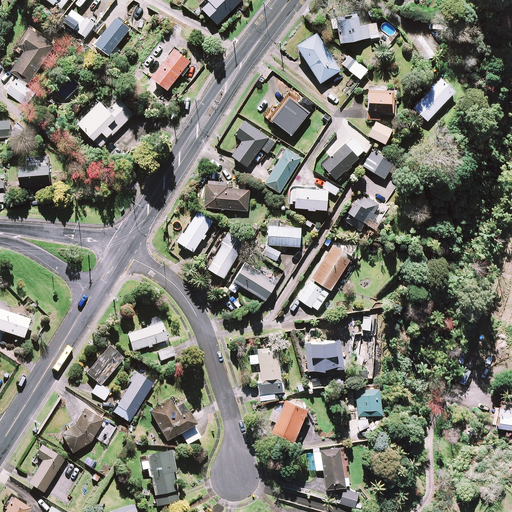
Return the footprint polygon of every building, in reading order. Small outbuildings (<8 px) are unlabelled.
[(243,0),(208,0),(201,7),(218,24),(243,0)] [(379,37),(375,14),(336,20),(340,43),(379,37)] [(131,28),(117,17),(97,44),(110,54),(131,28)] [(55,45),(30,28),(17,46),(25,51),(11,72),(29,84),(55,45)] [(341,71),(317,33),(297,46),(321,83),(341,71)] [(190,68),(187,66),(191,61),(175,48),(152,77),(168,90),(181,74),(183,76),(190,68)] [(35,94),(14,78),(5,91),(26,107),(35,94)] [(455,92),(441,79),(414,108),(428,120),(455,92)] [(395,90),(369,89),(368,119),(380,120),(380,112),(394,113),(395,90)] [(309,114),(290,98),(273,120),(292,135),(309,114)] [(115,133),(135,114),(121,99),(109,111),(101,101),(91,110),(88,107),(80,115),(84,118),(79,123),(94,140),(102,132),(107,138),(113,132),(115,133)] [(255,112),(247,106),(243,111),(251,117),(255,112)] [(0,137),(11,137),(10,121),(0,121),(0,137)] [(261,148),(269,138),(246,121),(235,135),(243,141),(232,155),(248,167),(261,148)] [(392,130),(376,122),(369,136),(385,144),(392,130)] [(352,167),(351,165),(359,157),(358,156),(365,149),(353,136),(323,165),(336,179),(345,170),(347,172),(352,167)] [(269,138),(261,148),(268,153),(275,143),(269,138)] [(301,158),(286,149),(265,183),(280,193),(301,158)] [(394,163),(373,150),(363,166),(385,179),(394,163)] [(51,184),(49,161),(29,163),(29,167),(20,168),(21,187),(51,184)] [(339,189),(327,181),(323,187),(336,195),(339,189)] [(232,186),(207,184),(205,207),(248,211),(250,190),(232,188),(232,186)] [(291,188),(290,203),(296,204),(295,207),(309,208),(309,209),(315,210),(316,209),(327,209),(328,191),(316,190),(317,187),(294,185),(293,185),(292,186),(292,187),(291,187),(291,188)] [(379,204),(364,195),(359,203),(356,201),(344,220),(361,230),(365,223),(370,225),(376,215),(373,213),(379,204)] [(214,221),(199,211),(184,233),(183,232),(177,241),(194,251),(202,239),(204,240),(207,235),(205,234),(214,221)] [(300,247),(302,228),(279,226),(279,220),(270,220),(268,244),(300,247)] [(245,243),(229,234),(208,268),(224,277),(245,243)] [(352,257),(333,245),(312,278),(331,290),(345,268),(350,271),(353,266),(348,262),(352,257)] [(280,252),(269,247),(265,256),(277,261),(280,252)] [(265,273),(246,262),(234,281),(266,301),(280,278),(267,270),(265,273)] [(329,293),(310,281),(298,299),(318,311),(329,293)] [(30,320),(0,310),(0,330),(24,339),(30,320)] [(480,326),(472,322),(466,334),(474,339),(480,326)] [(133,352),(147,347),(148,349),(152,347),(151,345),(167,340),(161,323),(127,335),(133,352)] [(336,340),(306,343),(308,371),(326,369),(326,366),(336,365),(336,368),(343,367),(341,347),(336,347),(336,340)] [(124,358),(110,346),(87,374),(101,386),(124,358)] [(175,356),(172,347),(158,352),(161,361),(175,356)] [(284,363),(280,363),(278,347),(249,350),(251,363),(259,362),(262,382),(259,382),(261,400),(275,399),(275,392),(284,391),(281,374),(286,373),(284,363)] [(153,384),(137,374),(113,412),(129,422),(153,384)] [(110,391),(97,384),(92,393),(104,401),(110,391)] [(383,414),(380,387),(356,389),(358,416),(383,414)] [(180,416),(171,400),(150,412),(167,441),(181,433),(188,445),(201,437),(188,412),(180,416)] [(308,408),(287,400),(275,434),(295,441),(308,408)] [(511,401),(502,400),(498,427),(511,428),(511,401)] [(73,428),(59,436),(71,454),(91,442),(104,421),(84,409),(73,428)] [(369,429),(368,418),(358,419),(359,430),(369,429)] [(116,428),(107,423),(97,439),(106,445),(116,428)] [(65,459),(42,445),(36,455),(44,460),(29,484),(44,493),(65,459)] [(316,469),(316,470),(324,469),(327,489),(350,486),(349,477),(347,468),(349,468),(347,452),(342,453),(341,447),(321,450),(320,447),(313,448),(314,453),(316,469)] [(176,472),(172,452),(147,457),(148,461),(141,462),(143,473),(150,472),(157,506),(178,502),(172,472),(176,472)] [(316,469),(314,453),(296,456),(299,471),(316,469)] [(340,503),(360,508),(361,503),(356,502),(359,493),(344,489),(340,503)] [(28,511),(31,508),(12,496),(5,508),(7,510),(5,511),(28,511)]
